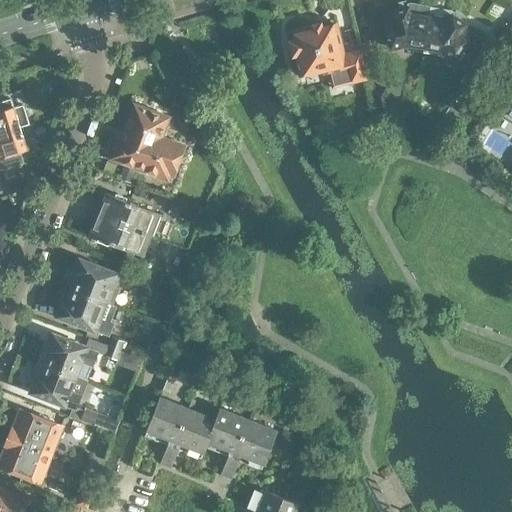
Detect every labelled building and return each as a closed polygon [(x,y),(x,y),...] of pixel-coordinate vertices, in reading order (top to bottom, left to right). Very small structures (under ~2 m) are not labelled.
[(423,51),(429,9),(411,6),(380,13),(388,48),(403,45),(404,43),(408,44),(407,48),(423,51)] [(429,9),(423,51),(435,53),(436,48),(439,49),(440,50),(454,59),(467,40),(478,48),(485,36),(449,12),(429,9)] [(356,83),(367,80),(360,51),(343,54),(336,24),(321,28),(320,23),(292,30),(295,40),(290,41),(298,75),(328,69),(329,73),(352,67),(356,83)] [(479,80),(494,58),(481,49),(466,71),(479,80)] [(378,116),(393,112),(385,86),(371,90),(378,116)] [(169,111),(174,99),(169,89),(162,87),(155,106),(169,111)] [(0,162),(2,169),(24,162),(20,150),(28,147),(22,125),(29,123),(23,104),(13,107),(11,98),(0,101),(0,162)] [(179,154),(182,146),(159,137),(167,117),(135,105),(130,117),(128,118),(126,122),(128,125),(121,141),(118,140),(117,144),(113,145),(111,151),(113,154),(112,156),(133,164),(134,168),(140,171),(145,168),(167,177),(169,171),(172,172),(175,164),(178,163),(181,156),(179,154)] [(106,191),(98,213),(152,234),(161,213),(106,191)] [(152,234),(98,213),(89,234),(144,256),(152,234)] [(119,274),(79,258),(74,270),(72,269),(65,286),(113,305),(119,289),(113,287),(119,274)] [(146,288),(150,277),(132,269),(127,281),(146,288)] [(109,335),(115,322),(111,321),(117,306),(113,305),(65,286),(59,302),(61,303),(57,314),(109,335)] [(86,379),(97,352),(97,351),(52,334),(45,350),(41,348),(37,360),(86,379)] [(109,346),(121,350),(124,341),(113,336),(109,346)] [(117,360),(121,350),(109,346),(105,355),(117,360)] [(75,408),(86,379),(37,360),(32,372),(37,374),(30,391),(75,408)] [(163,393),(171,396),(175,384),(168,381),(163,393)] [(202,452),(206,442),(215,419),(159,396),(146,430),(170,439),(161,462),(171,466),(180,444),(202,452)] [(10,436),(50,453),(56,438),(59,438),(62,431),(59,428),(61,424),(24,410),(23,412),(13,408),(7,423),(14,426),(10,436)] [(120,422),(85,408),(80,420),(115,434),(120,422)] [(215,419),(206,442),(230,451),(221,473),(232,477),(241,456),(262,465),(275,431),(219,409),(215,419)] [(50,453),(10,436),(6,446),(0,444),(0,461),(3,463),(2,465),(39,480),(41,475),(45,474),(47,467),(45,463),(50,453)] [(88,469),(100,474),(106,460),(94,455),(88,469)] [(45,511),(49,505),(26,496),(25,498),(0,487),(0,511),(21,511),(23,507),(31,510),(30,511),(45,511)] [(75,504),(87,508),(88,505),(92,494),(80,489),(75,504)] [(292,511),(296,503),(264,490),(255,511),(233,503),(229,511),(292,511)] [(53,511),(77,511),(80,506),(58,498),(52,511),(53,511)]
